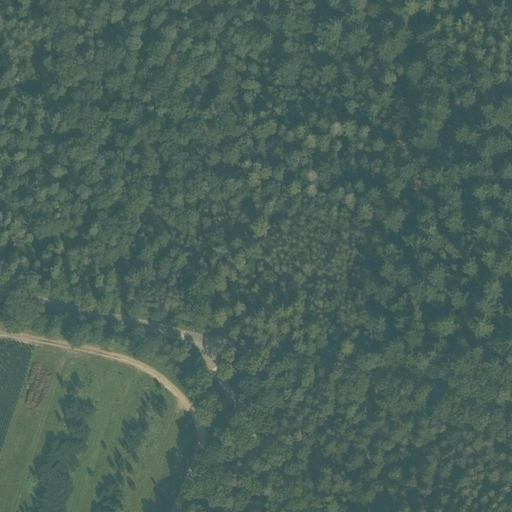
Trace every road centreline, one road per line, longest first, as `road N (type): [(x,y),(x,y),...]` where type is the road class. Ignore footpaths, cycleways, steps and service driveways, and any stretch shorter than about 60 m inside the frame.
road 1 (unclassified): [(498,408),(198,339)]
road 2 (unclassified): [(198,339),(0,294)]
road 3 (unclassified): [(227,511),(255,437),(198,339)]
